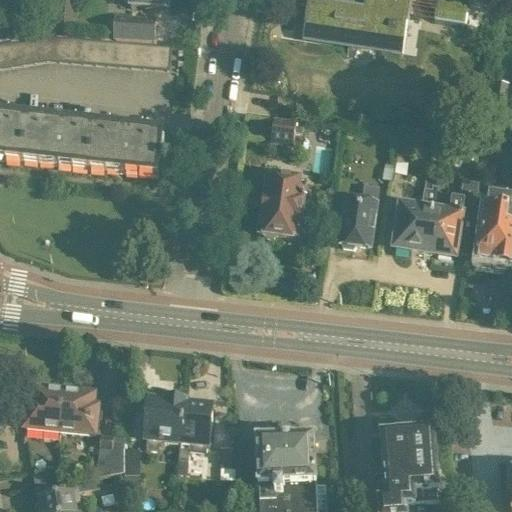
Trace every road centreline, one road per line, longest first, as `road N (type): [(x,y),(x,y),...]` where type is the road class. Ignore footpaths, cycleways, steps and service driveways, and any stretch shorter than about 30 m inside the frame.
road 1 (secondary): [(511,360),(182,319)]
road 2 (residential): [(182,319),(231,0)]
road 3 (unknown): [(214,109),(0,88)]
road 4 (secondary): [(182,319),(0,300)]
